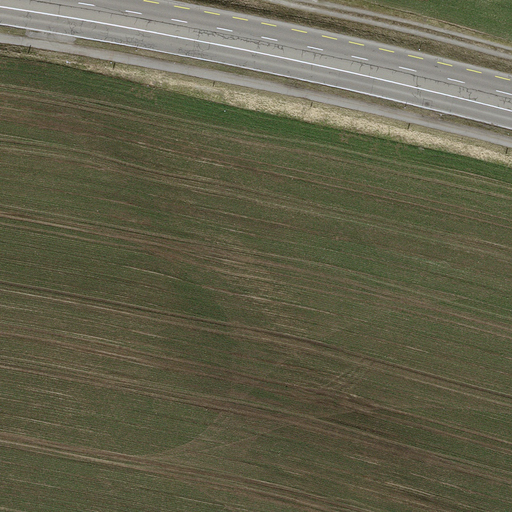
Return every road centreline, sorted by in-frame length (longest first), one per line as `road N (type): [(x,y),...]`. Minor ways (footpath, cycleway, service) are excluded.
road 1 (primary): [(0,1),(282,50),(511,104)]
road 2 (track): [(511,54),(292,0)]
